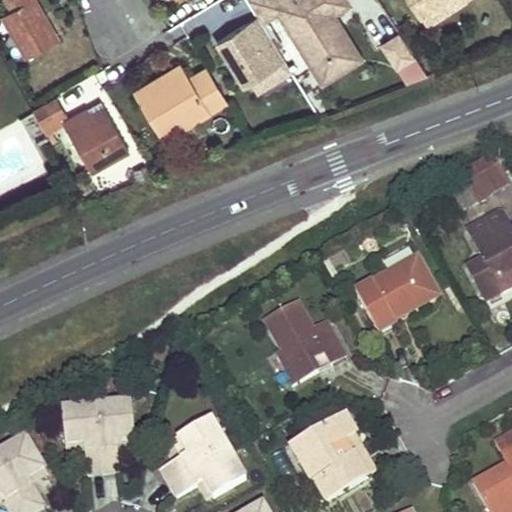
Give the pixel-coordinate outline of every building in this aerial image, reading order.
[(42,0),(12,0),(10,2),(18,15),(7,21),(32,63),(64,43),(40,2),(42,0)] [(249,0),(263,21),(279,10),(316,68),(349,47),(329,15),(335,11),(351,1),(349,0),(249,0)] [(410,0),(418,12),(436,0),(410,0)] [(436,0),(418,12),(427,24),(464,0),(436,0)] [(363,56),(335,11),(329,15),(349,47),(316,68),(324,81),(363,56)] [(249,89),(290,65),(264,22),(222,47),(249,89)] [(407,86),(426,74),(399,33),(380,45),(407,86)] [(290,65),(249,89),(258,105),(299,81),(290,65)] [(231,106),(208,66),(190,77),(170,90),(164,81),(139,96),(168,145),(231,106)] [(170,90),(190,77),(184,68),(164,81),(170,90)] [(71,122),(60,102),(39,116),(49,133),(71,122)] [(135,157),(108,108),(70,129),(96,178),(135,157)] [(472,192),(504,174),(495,156),(461,175),(472,192)] [(162,180),(158,170),(143,175),(147,186),(162,180)] [(511,233),(500,213),(470,229),(504,294),(511,289),(511,233)] [(450,239),(456,267),(475,263),(469,235),(450,239)] [(439,297),(417,259),(357,293),(380,334),(397,325),(396,322),(439,297)] [(347,357),(332,330),(317,337),(299,303),(267,321),(300,383),(320,372),(315,362),(327,355),(333,365),(347,357)] [(333,365),(327,355),(315,362),(320,372),(333,365)] [(133,441),(130,402),(61,406),(64,447),(82,446),(83,453),(85,477),(118,474),(116,452),(115,442),(133,441)] [(357,437),(346,417),(291,448),(310,483),(313,482),(326,505),(368,480),(346,443),(356,438),(357,437)] [(224,450),(207,419),(176,439),(185,453),(178,457),(157,469),(173,499),(197,486),(202,483),(211,498),(242,479),(224,450)] [(42,470),(22,437),(0,450),(0,503),(0,504),(5,511),(28,511),(41,505),(29,486),(26,480),(42,470)] [(368,480),(377,475),(356,438),(346,443),(368,480)] [(185,453),(176,439),(169,443),(178,457),(185,453)] [(115,442),(116,452),(134,450),(133,441),(115,442)] [(82,446),(64,447),(65,455),(83,453),(82,446)] [(511,468),(511,450),(502,456),(508,467),(509,470),(511,468)] [(511,468),(509,470),(508,467),(474,485),(489,511),(495,511),(511,503),(511,468)] [(26,480),(29,486),(46,476),(42,470),(26,480)] [(202,483),(197,486),(206,501),(211,498),(202,483)] [(264,511),(259,503),(245,511),(264,511)] [(511,511),(511,503),(495,511),(511,511)]
